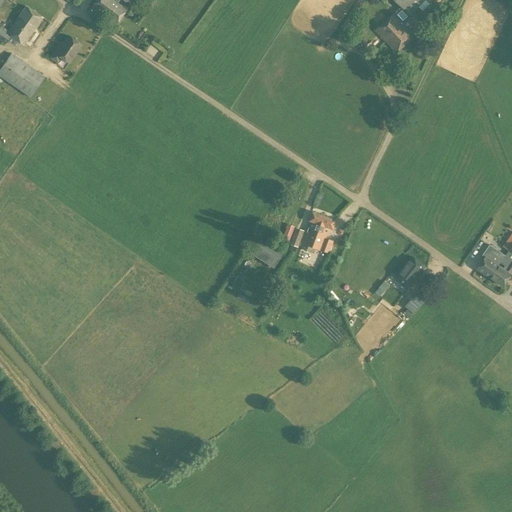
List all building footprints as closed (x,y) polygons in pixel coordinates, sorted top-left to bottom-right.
[(97,0),(88,13),(98,20),(102,14),(116,24),(126,10),(111,0),(97,0)] [(393,0),(410,15),(423,0),(393,0)] [(43,18),(26,7),(8,32),(1,27),(0,27),(0,45),(4,48),(11,38),(23,46),(43,18)] [(375,31),(384,40),(394,51),(415,33),(416,29),(422,23),(413,13),(411,15),(405,21),(396,11),(375,31)] [(59,46),(51,58),(57,63),(61,58),(63,59),(69,64),(82,46),(75,41),(69,37),(61,48),(59,46)] [(0,77),(30,98),(45,77),(12,54),(0,70),(0,77)] [(332,230),(335,221),(312,212),(309,221),(311,222),(303,245),(329,254),(333,242),(325,239),(329,228),(332,230)] [(295,230),(290,246),(296,248),(302,233),(295,230)] [(282,253),(262,240),(252,254),(269,265),(275,255),(279,258),(282,253)] [(505,256),(489,245),(482,255),(484,257),(476,269),(477,269),(489,278),(498,266),(505,256)] [(399,273),(396,276),(395,278),(401,282),(408,287),(412,282),(424,267),(411,257),(399,273)] [(498,266),(489,278),(502,286),(510,274),(511,271),(511,261),(507,258),(504,262),(505,265),(502,269),(498,266)] [(379,293),(387,284),(383,281),(375,290),(379,293)] [(423,286),(417,294),(424,300),(431,292),(423,286)] [(414,297),(404,308),(412,314),(421,303),(414,297)]
